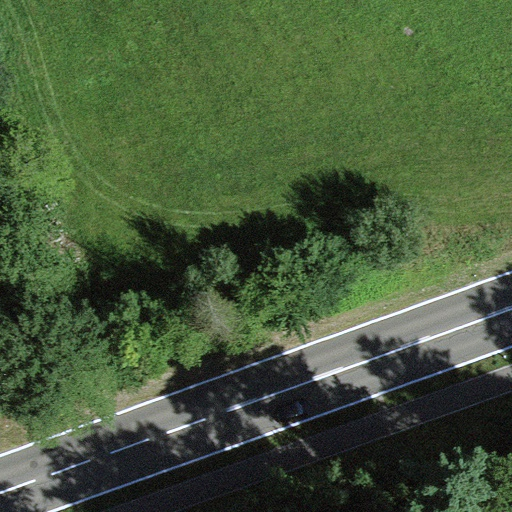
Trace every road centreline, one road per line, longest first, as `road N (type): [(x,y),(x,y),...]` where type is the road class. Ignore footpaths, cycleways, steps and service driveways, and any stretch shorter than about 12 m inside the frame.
road 1 (primary): [(0,492),(511,308)]
road 2 (track): [(24,483),(0,340)]
